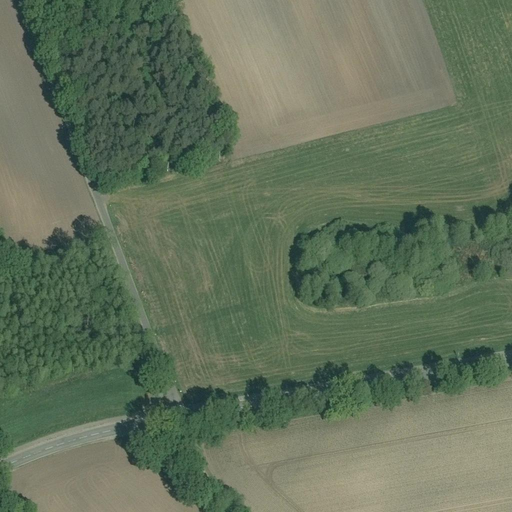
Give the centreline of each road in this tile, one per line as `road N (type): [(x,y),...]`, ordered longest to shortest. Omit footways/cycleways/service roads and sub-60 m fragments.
road 1 (unclassified): [(182,417),(20,0)]
road 2 (tertiary): [(182,417),(511,363)]
road 3 (tertiary): [(0,468),(58,444),(182,417)]
